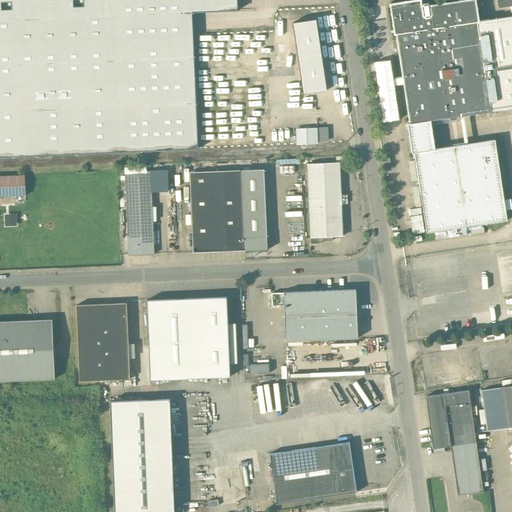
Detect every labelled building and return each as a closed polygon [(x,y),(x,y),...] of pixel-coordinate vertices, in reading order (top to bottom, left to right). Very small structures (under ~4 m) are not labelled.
[(0,0),(0,157),(6,157),(25,156),(25,157),(27,156),(35,156),(39,156),(39,155),(49,155),(49,156),(54,155),(95,153),(95,154),(97,154),(97,153),(116,152),(116,153),(121,153),(121,152),(159,150),(159,151),(166,151),(166,150),(198,149),(193,12),(238,10),(237,0),(0,0)] [(423,2),(422,4),(421,1),(421,0),(410,0),(390,3),(389,4),(390,12),(394,34),(395,35),(396,35),(477,23),(479,22),(479,21),(476,0),(460,0),(430,5),(430,3),(427,1),(423,2)] [(477,23),(491,112),(511,108),(511,16),(489,20),(489,19),(479,21),(479,22),(477,23)] [(315,18),(292,21),(302,92),(325,89),(315,18)] [(477,23),(396,35),(410,123),(410,124),(431,121),(491,112),(477,23)] [(431,121),(410,124),(410,123),(408,123),(407,124),(412,153),(413,154),(414,153),(414,152),(435,149),(431,121)] [(317,128),(296,129),(297,144),(317,143),(317,128)] [(325,128),(319,128),(317,128),(317,141),(327,141),(327,133),(327,129),(327,128),(325,128)] [(435,149),(414,152),(414,153),(426,233),(507,220),(495,140),(435,149)] [(339,162),(307,164),(311,237),(343,236),(339,162)] [(241,170),(190,172),(193,249),(193,253),(245,251),(267,250),(267,237),(264,169),(241,170)] [(150,173),(126,174),(129,255),(154,254),(151,183),(150,173)] [(150,173),(151,183),(166,182),(165,173),(150,173)] [(25,175),(0,176),(0,196),(26,195),(25,175)] [(4,213),(4,225),(16,225),(16,212),(4,213)] [(451,254),(410,259),(412,270),(452,265),(451,254)] [(355,289),(283,292),(284,305),(286,341),(310,340),(328,340),(333,339),(357,338),(355,289)] [(283,292),(272,293),(272,306),(284,305),(283,292)] [(227,297),(147,300),(150,380),(152,380),(230,377),(227,297)] [(126,303),(76,305),(79,381),(130,379),(126,303)] [(52,319),(0,321),(0,381),(54,379),(52,319)] [(310,352),(310,340),(286,341),(286,353),(310,352)] [(249,363),(249,373),(269,372),(268,360),(248,361),(248,353),(243,353),(244,363),(249,363)] [(511,377),(500,379),(501,385),(511,383),(511,377)] [(511,385),(502,387),(507,428),(511,427),(511,385)] [(470,388),(429,394),(436,448),(454,445),(459,484),(483,481),(470,388)] [(174,511),(170,399),(109,401),(113,511),(174,511)] [(351,439),(271,453),(279,501),(359,488),(351,439)] [(485,491),(483,481),(459,484),(461,494),(485,491)]
